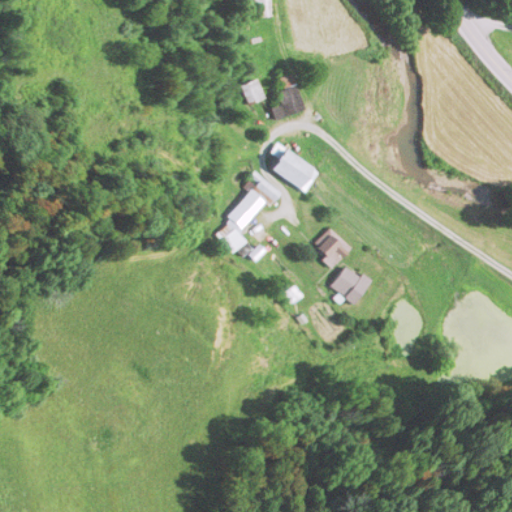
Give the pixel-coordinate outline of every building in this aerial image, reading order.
[(269,0),(250,0),(254,20),(272,17),(269,0)] [(270,108),(274,121),(304,112),(293,75),(278,79),(282,91),(276,93),(280,105),(270,108)] [(238,88),(247,108),(264,100),(255,80),(238,88)] [(272,155),(278,158),(270,173),(306,194),(319,172),(276,147),(272,155)] [(210,235),(233,256),(247,242),(238,233),(265,205),(251,192),(210,235)] [(350,250),(329,229),(310,247),(332,268),(350,250)] [(328,286),(350,306),(372,283),(361,273),(357,277),(346,266),(328,286)]
